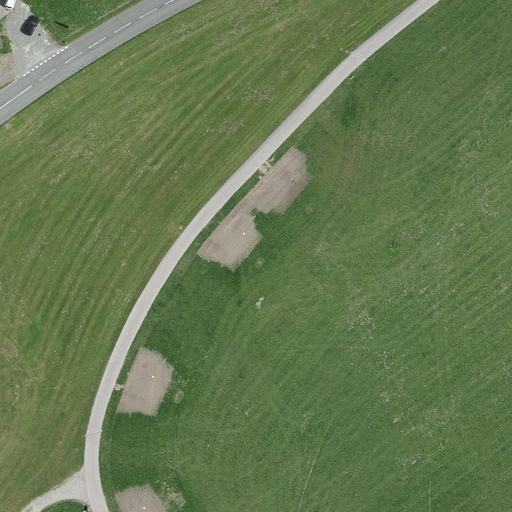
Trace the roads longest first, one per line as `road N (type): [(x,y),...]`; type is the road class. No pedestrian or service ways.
road 1 (unclassified): [(432,0),(333,81),(180,248),(131,329),(97,413),(90,475),(100,511)]
road 2 (secondary): [(0,112),(181,0)]
